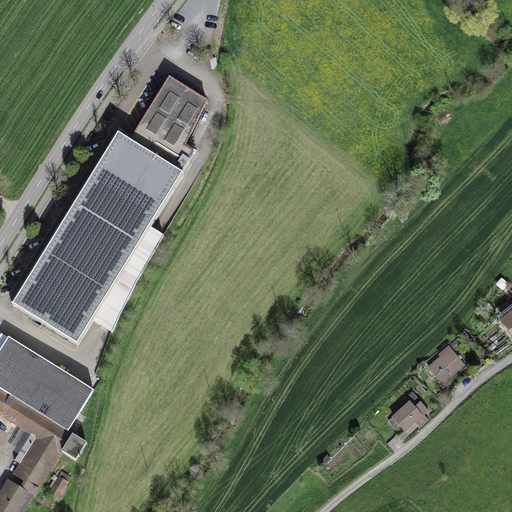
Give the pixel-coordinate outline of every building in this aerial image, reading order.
[(11,306),(78,347),(94,322),(112,333),(163,237),(151,229),(183,177),(181,175),(194,154),(184,148),(207,102),(170,79),(130,144),(116,135),(11,306)] [(26,483),(37,489),(61,451),(76,460),(87,443),(74,435),(86,416),(79,412),(93,391),(9,339),(0,352),(0,388),(0,389),(0,388),(0,413),(32,434),(15,462),(22,466),(15,476),(26,483)] [(453,352),(431,371),(443,386),(466,366),(453,352)] [(413,402),(394,419),(405,432),(423,417),(424,418),(430,412),(414,395),(410,398),(413,402)] [(59,478),(50,494),(58,498),(66,482),(59,478)] [(37,489),(26,483),(21,491),(10,484),(0,499),(0,510),(3,511),(14,511),(17,508),(23,511),(33,496),(37,489)]
